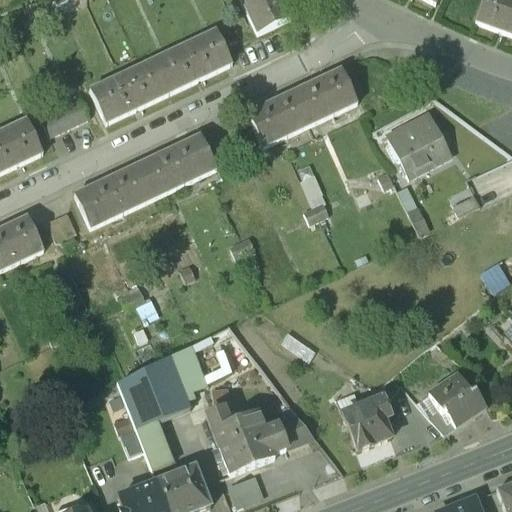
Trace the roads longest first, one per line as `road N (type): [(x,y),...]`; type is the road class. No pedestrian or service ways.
road 1 (residential): [(0,211),(328,62),(381,27)]
road 2 (residential): [(511,452),(355,511)]
road 3 (residential): [(381,27),(511,69)]
